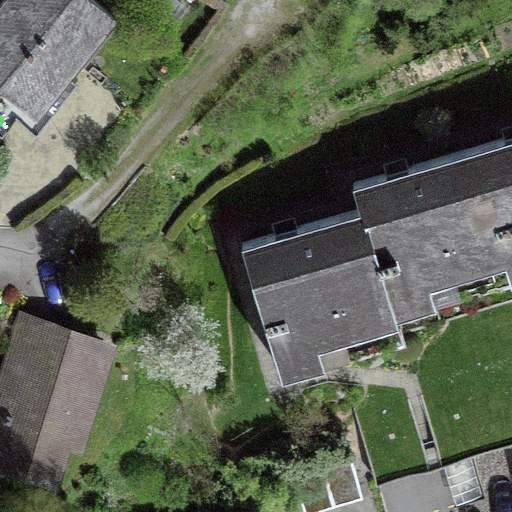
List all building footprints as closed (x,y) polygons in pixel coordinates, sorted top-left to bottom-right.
[(113,14),(94,0),(8,0),(0,11),(0,117),(14,99),(33,114),(113,14)] [(511,135),(474,147),(505,249),(511,272),(511,135)] [(362,207),(392,308),(433,296),(426,272),(505,249),(474,147),(354,183),(362,207)] [(392,308),(362,207),(244,242),(282,368),(323,356),(316,331),(392,308)] [(73,331),(25,316),(9,369),(16,372),(0,423),(0,459),(52,476),(64,436),(75,440),(105,346),(71,336),(73,331)] [(343,431),(286,448),(303,505),(360,488),(343,431)]
